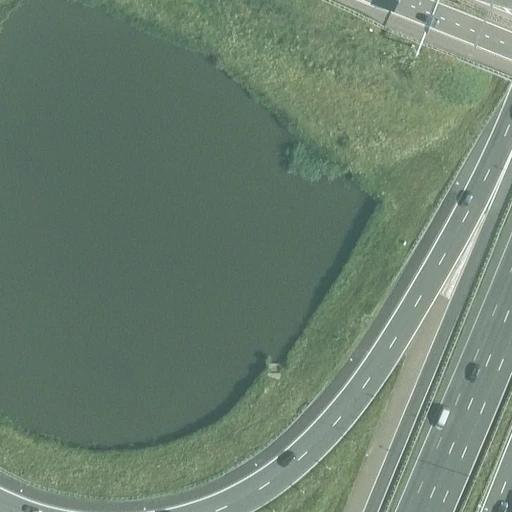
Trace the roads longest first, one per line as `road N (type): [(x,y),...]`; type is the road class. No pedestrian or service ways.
road 1 (trunk): [(511,118),(366,371),(320,429),(259,479),(174,511)]
road 2 (trunk): [(511,166),(370,511)]
road 3 (motorway): [(511,303),(427,511)]
road 4 (trunk): [(392,0),(511,46)]
